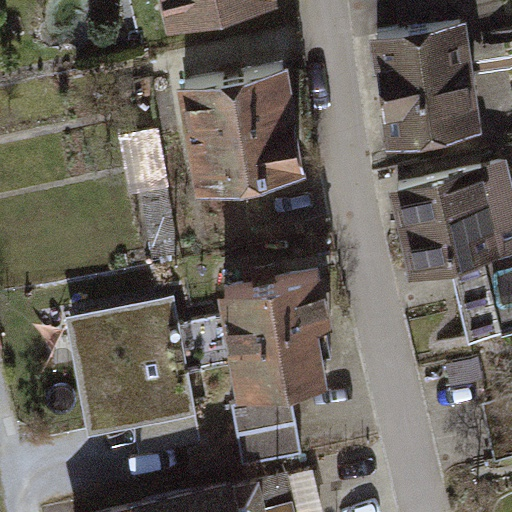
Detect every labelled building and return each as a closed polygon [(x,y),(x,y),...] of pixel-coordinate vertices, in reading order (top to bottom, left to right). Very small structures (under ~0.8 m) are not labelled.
[(285,0),(170,0),(178,36),(288,13),(285,0)] [(476,14),(377,28),(392,132),(491,119),(476,14)] [(308,69),(190,82),(201,184),(320,171),(308,69)] [(511,180),(507,158),(398,181),(416,266),(454,257),(471,334),(511,325),(511,180)] [(276,273),(223,283),(229,315),(181,324),(175,293),(65,313),(87,437),(119,431),(204,416),(195,368),(234,361),(237,379),(335,361),(318,266),(276,273)] [(511,383),(486,386),(493,447),(511,445),(511,383)] [(304,511),(296,474),(124,511),(304,511)]
